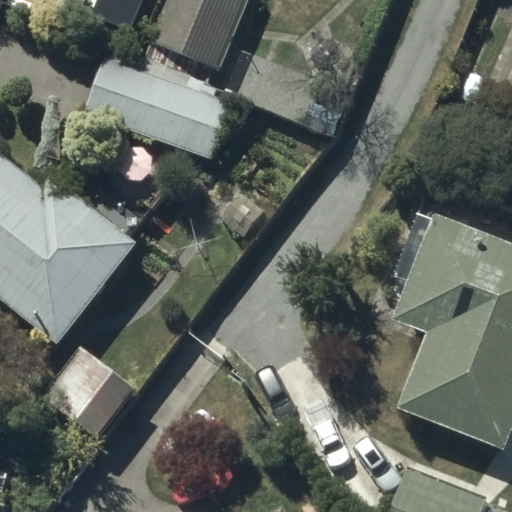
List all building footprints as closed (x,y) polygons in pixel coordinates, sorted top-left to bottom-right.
[(233,0),(165,0),(152,33),(211,56),(233,0)] [(224,96),(100,54),(82,106),(206,148),(224,96)] [(39,186),(0,155),(0,287),(54,331),(129,238),(49,174),(39,186)] [(511,393),(511,245),(437,217),(401,308),(432,320),(402,398),(496,435),(511,393)] [(85,334),(40,393),(98,437),(143,378),(85,334)] [(471,511),(480,490),(406,462),(386,511),(471,511)] [(287,511),(282,503),(268,511),(287,511)]
